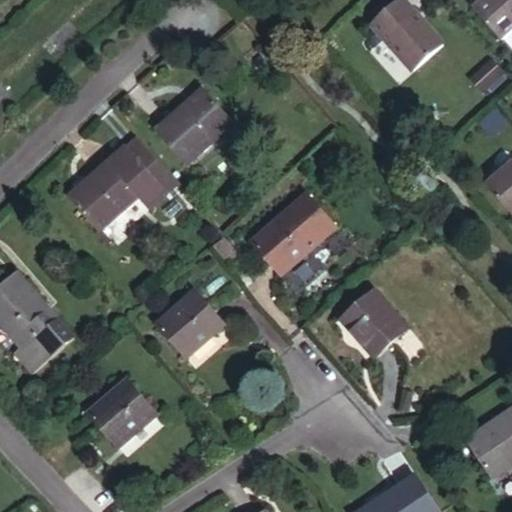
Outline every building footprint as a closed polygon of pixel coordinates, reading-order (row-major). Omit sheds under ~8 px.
[(451,34),(419,0),(395,0),(380,14),(422,59),(451,34)] [(511,0),(479,0),(507,30),(509,29),(511,25),(511,0)] [(484,81),(506,61),(494,48),(472,68),(484,81)] [(245,138),(212,102),(166,143),(199,179),(245,138)] [(511,154),(492,172),(511,194),(511,154)] [(180,207),(136,156),(77,208),(109,244),(148,211),(160,224),(180,207)] [(291,210),(290,208),(252,243),(282,278),(322,243),(321,242),(336,229),(307,195),(291,210)] [(0,308),(0,317),(36,358),(47,371),(40,378),(47,385),(89,347),(31,280),(0,308)] [(236,326),(206,292),(165,328),(197,362),(236,326)] [(415,337),(379,296),(346,327),(382,367),(415,337)] [(47,371),(36,358),(28,364),(40,378),(47,371)] [(162,412),(134,379),(93,415),(121,447),(162,412)] [(511,473),(511,415),(472,443),(499,483),(511,473)] [(437,511),(416,481),(371,511),(437,511)]
